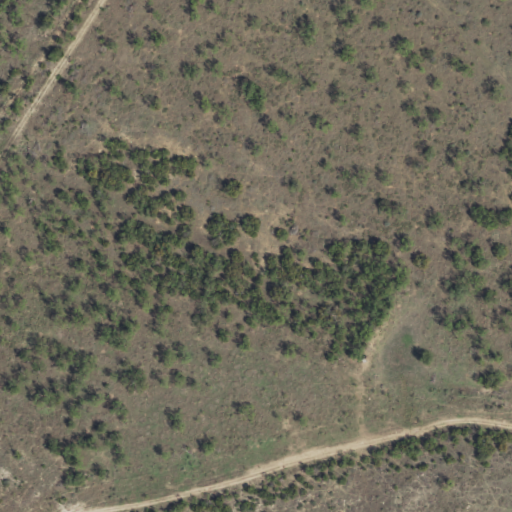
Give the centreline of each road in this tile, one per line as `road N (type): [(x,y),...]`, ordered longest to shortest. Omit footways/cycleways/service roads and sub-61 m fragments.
road 1 (residential): [(511,439),(343,426),(201,481),(86,511)]
road 2 (residential): [(0,164),(109,0)]
